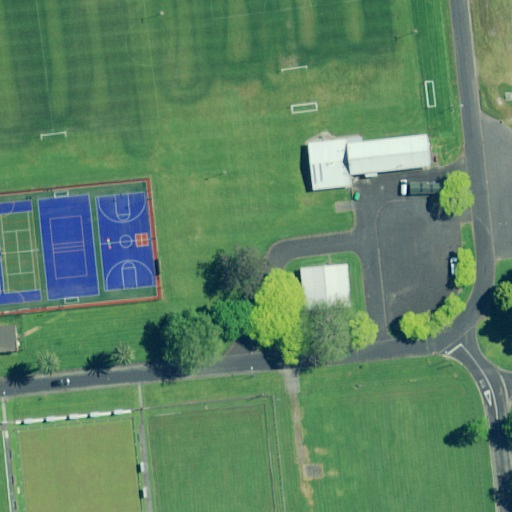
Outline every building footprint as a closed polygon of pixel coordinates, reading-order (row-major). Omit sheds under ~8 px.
[(427,135),(345,141),(348,176),(430,170),(427,135)] [(345,141),(308,145),(312,189),(349,186),(348,176),(345,141)] [(438,184),(406,184),(406,193),(438,193),(438,184)] [(344,266),(301,270),(304,314),(348,310),(344,266)] [(0,352),(18,350),(14,324),(0,326),(0,352)]
